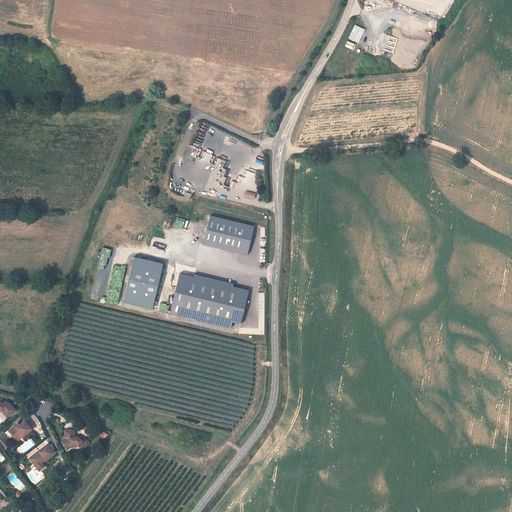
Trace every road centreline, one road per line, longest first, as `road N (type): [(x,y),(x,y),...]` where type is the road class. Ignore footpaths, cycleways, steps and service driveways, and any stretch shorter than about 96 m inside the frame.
road 1 (tertiary): [(352,0),(279,150),(272,402),(195,511)]
road 2 (unknown): [(246,267),(173,249),(159,306),(169,317),(238,327),(253,269)]
road 3 (track): [(279,150),(422,140),(511,182)]
